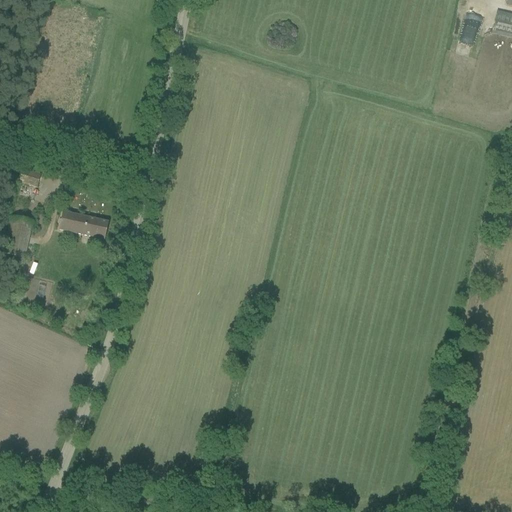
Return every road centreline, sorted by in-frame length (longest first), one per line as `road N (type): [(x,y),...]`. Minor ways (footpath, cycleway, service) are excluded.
road 1 (tertiary): [(186,0),(107,349),(43,511)]
road 2 (track): [(0,127),(149,168)]
